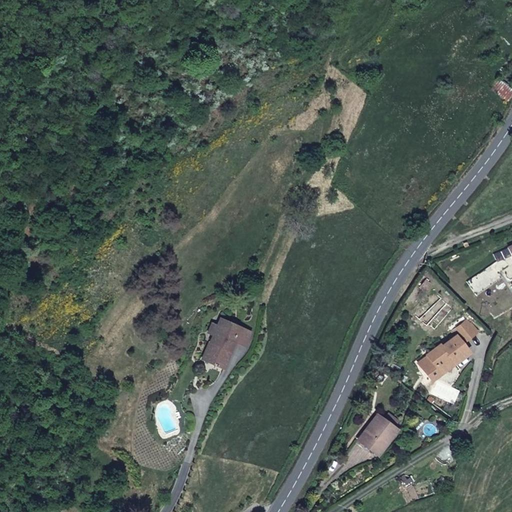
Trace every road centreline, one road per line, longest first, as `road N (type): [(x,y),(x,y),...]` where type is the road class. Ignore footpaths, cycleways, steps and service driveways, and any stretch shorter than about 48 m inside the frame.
road 1 (secondary): [(277,511),(397,276),(511,124)]
road 2 (unknown): [(330,511),(511,400)]
road 3 (unknown): [(195,384),(183,445),(155,511)]
